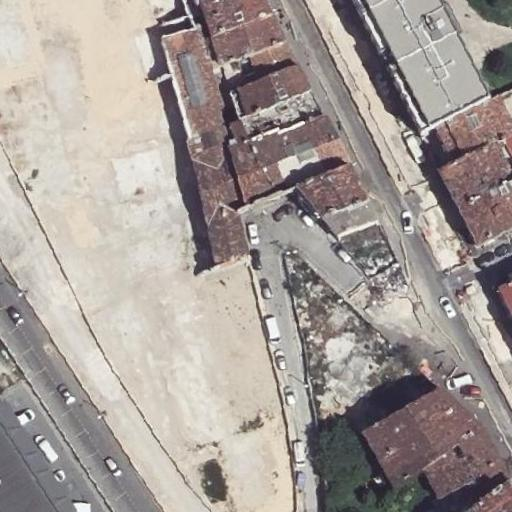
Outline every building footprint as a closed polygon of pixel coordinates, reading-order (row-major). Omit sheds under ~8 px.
[(269,15),(260,0),(183,0),(188,16),(192,28),(194,29),(198,41),(269,15)] [(435,128),(485,103),(433,0),(348,0),(418,136),(435,128)] [(283,43),(269,15),(198,41),(206,70),(207,69),(213,67),(219,65),(283,43)] [(194,29),(192,28),(164,38),(188,141),(199,184),(236,172),(225,132),(207,69),(206,70),(198,41),(194,29)] [(228,92),(295,67),(283,43),(219,65),(222,73),(228,92)] [(222,73),(219,65),(213,67),(216,75),(222,73)] [(238,121),(308,90),(295,67),(228,92),(237,122),(238,121)] [(308,90),(238,121),(240,125),(245,142),(247,141),(250,139),(260,135),(276,130),(277,134),(321,116),(308,90)] [(453,164),(493,144),(511,134),(511,131),(495,98),(485,103),(435,128),(453,164)] [(247,261),(235,214),(296,190),(295,189),(348,169),(321,116),(277,134),(276,130),(260,135),(250,139),(247,141),(245,142),(240,125),(228,129),(228,131),(225,132),(236,172),(199,184),(216,270),(247,261)] [(437,172),(457,211),(511,182),(493,144),(453,164),(437,172)] [(320,219),(365,202),(348,169),(295,189),(296,190),(320,219)] [(475,246),(511,227),(511,182),(457,211),(475,246)] [(334,237),(375,221),(365,202),(320,219),(334,237)] [(398,263),(375,221),(334,237),(369,280),(398,263)] [(511,284),(499,291),(511,318),(511,284)] [(393,489),(403,482),(481,428),(440,389),(346,442),(361,475),(381,466),(393,489)] [(0,511),(58,511),(0,421),(0,511)] [(403,482),(420,511),(464,511),(472,508),(461,486),(467,483),(496,460),(481,428),(403,482)] [(477,502),(508,481),(496,460),(467,483),(461,486),(472,508),(478,505),(477,502)] [(511,511),(511,489),(508,481),(477,502),(478,505),(472,508),(464,511),(511,511)] [(324,511),(342,511),(342,495),(325,495),(324,511)]
